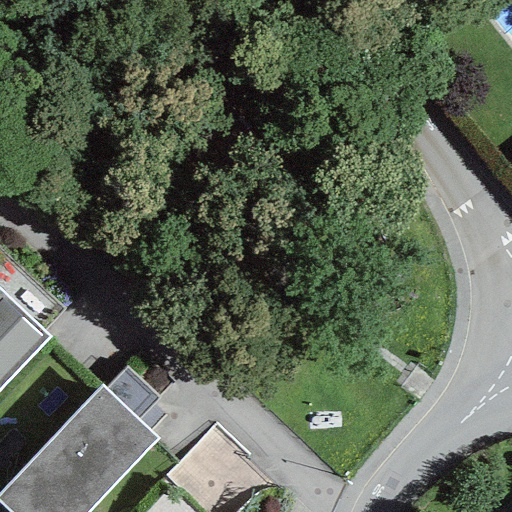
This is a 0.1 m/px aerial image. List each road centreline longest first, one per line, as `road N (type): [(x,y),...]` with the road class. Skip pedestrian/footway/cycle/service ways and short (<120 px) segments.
road 1 (unknown): [(0,179),(416,481)]
road 2 (unclassified): [(310,0),(511,259)]
road 3 (residential): [(511,391),(416,481),(408,511)]
